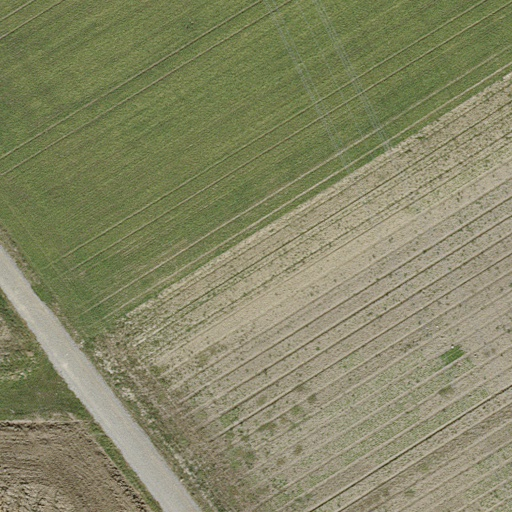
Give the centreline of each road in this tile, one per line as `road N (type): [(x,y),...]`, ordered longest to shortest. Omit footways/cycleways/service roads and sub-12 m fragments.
road 1 (track): [(205,511),(0,237)]
road 2 (track): [(0,430),(143,426)]
